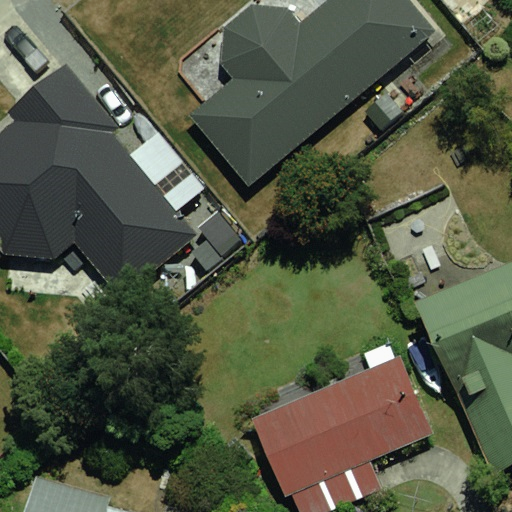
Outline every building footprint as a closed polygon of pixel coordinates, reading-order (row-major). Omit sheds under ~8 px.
[(188,115),(249,187),(436,30),(410,0),(326,0),(301,22),(289,7),(252,5),(223,27),(221,65),(232,78),(188,115)] [(0,249),(4,255),(52,259),(73,241),(119,298),(198,235),(63,67),(11,109),(20,120),(0,136),(0,249)] [(511,262),(416,303),(490,475),(511,465),(511,262)] [(400,354),(251,417),(284,497),(434,434),(400,354)] [(151,511),(35,476),(24,511),(151,511)]
